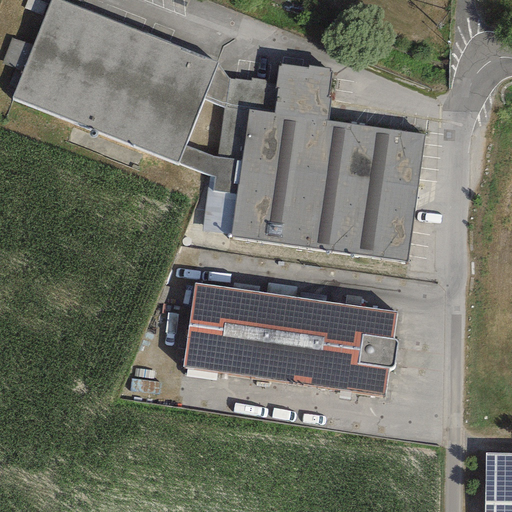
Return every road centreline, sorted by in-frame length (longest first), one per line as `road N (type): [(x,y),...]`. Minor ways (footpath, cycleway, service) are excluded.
road 1 (unclassified): [(511,69),(479,74),(455,201),(450,448)]
road 2 (unknown): [(467,135),(312,58),(140,0)]
